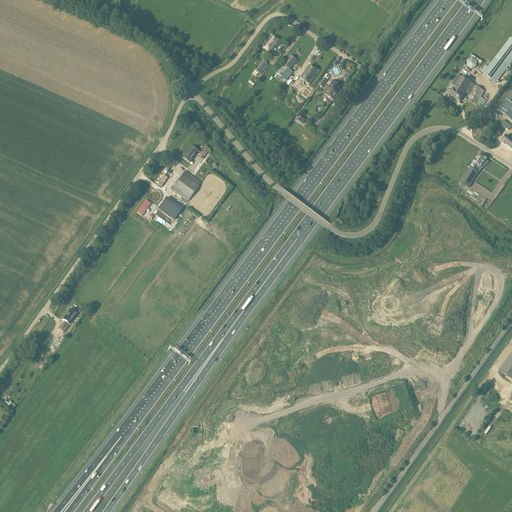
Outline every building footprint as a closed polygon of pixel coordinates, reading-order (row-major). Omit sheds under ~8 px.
[(262,47),(270,54),(280,42),(272,35),(263,46),(262,47)] [(511,37),(484,72),(483,73),(496,83),(511,61),(511,37)] [(283,65),(276,74),(285,81),(293,72),(290,70),(297,61),(290,55),(283,64),(283,65)] [(466,68),(476,68),(476,59),(466,59),(466,68)] [(259,74),(267,65),(262,61),(254,70),(259,74)] [(309,65),(300,77),(309,84),(319,72),(309,65)] [(450,96),(460,102),(471,83),(461,77),(450,96)] [(322,88),(327,81),(323,78),(318,85),(322,88)] [(324,94),(333,101),(336,97),(336,96),(339,91),(340,91),(342,87),(333,81),(324,94)] [(307,99),(313,89),(306,85),(300,94),(307,99)] [(467,97),(477,103),(485,91),(475,85),(467,97)] [(511,92),(500,108),(511,116),(511,92)] [(300,111),(295,118),(302,123),(305,120),(302,118),(301,116),(304,113),(300,111)] [(511,128),(500,143),(504,146),(503,147),(505,149),(506,148),(511,151),(511,149),(511,128)] [(191,146),(183,158),(190,163),(198,151),(191,146)] [(482,167),(488,157),(485,155),(482,159),(478,157),(473,164),(472,166),(475,168),(476,166),(478,164),(482,167)] [(470,167),(462,178),(471,184),(479,173),(470,167)] [(168,178),(162,174),(154,183),(161,188),(168,178)] [(202,183),(191,175),(188,180),(182,176),(172,190),(188,201),(202,183)] [(164,198),(156,209),(173,220),(180,209),(164,198)] [(142,212),(146,215),(153,206),(149,202),(142,212)] [(60,328),(64,332),(77,314),(71,309),(63,319),(65,321),(60,328)] [(511,352),(499,371),(511,379),(511,352)]
